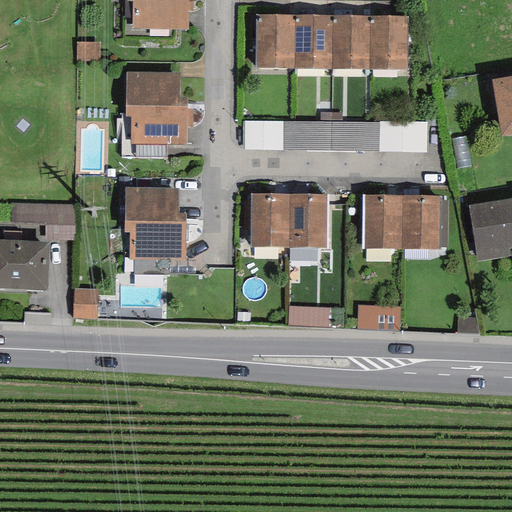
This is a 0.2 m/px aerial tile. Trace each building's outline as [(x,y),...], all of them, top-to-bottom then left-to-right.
[(132,1),(132,29),(187,30),(188,11),(187,0),(127,0),(128,0),(132,1)] [(294,15),(257,15),(257,68),(294,69),(294,15)] [(331,15),(294,15),(294,69),(330,70),(331,15)] [(369,15),(331,15),(330,70),(368,71),(369,15)] [(407,17),(369,15),(368,71),(406,70),(407,17)] [(131,116),(130,144),(186,145),(187,127),(186,109),(187,97),(179,97),(180,74),(127,73),(126,116),(131,116)] [(511,76),(492,80),(501,137),(511,134),(511,76)] [(428,152),(428,122),(244,122),(244,150),(428,152)] [(129,232),(129,260),(186,261),(187,213),(178,213),(179,189),(125,188),(125,232),(129,232)] [(250,247),(289,248),(290,194),(251,193),(250,247)] [(289,248),(327,249),(327,194),(290,194),(289,248)] [(361,249),(401,249),(401,196),(362,195),(361,249)] [(401,249),(438,250),(438,196),(401,196),(401,249)] [(511,198),(468,205),(477,262),(510,257),(508,249),(511,248),(511,198)] [(75,204),(11,203),(11,223),(45,223),(45,239),(74,240),(75,204)] [(49,242),(0,239),(0,288),(47,291),(49,242)] [(74,290),(73,318),(95,319),(96,291),(74,290)] [(400,307),(357,305),(356,331),(399,333),(400,307)] [(288,326),(329,329),(330,309),(289,307),(288,326)]
